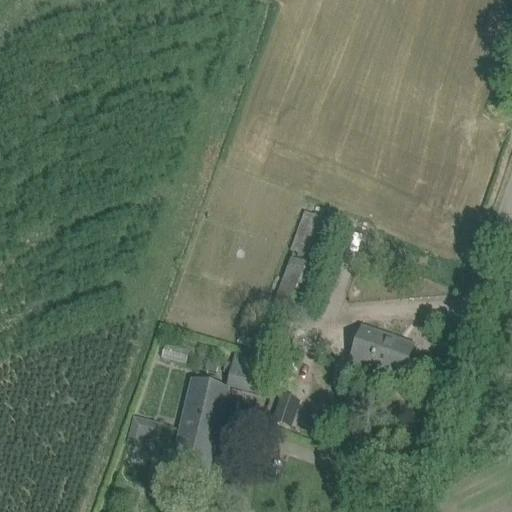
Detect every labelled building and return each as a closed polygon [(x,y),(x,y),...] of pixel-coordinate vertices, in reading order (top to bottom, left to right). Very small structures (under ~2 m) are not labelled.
[(334,221),(314,214),(314,216),(303,213),(289,258),(290,258),(272,313),(300,323),(334,221)] [(274,318),(271,329),(293,335),(296,324),(274,318)] [(374,369),(384,372),(403,379),(412,352),(394,346),(396,341),(363,330),(351,366),(372,373),(374,369)] [(227,389),(269,399),(277,365),(252,359),(249,370),(233,366),(231,376),(227,389)] [(227,365),(224,374),(231,376),(233,366),(227,365)] [(193,384),(173,466),(208,475),(228,393),(215,390),(218,380),(197,375),(195,385),(193,384)] [(274,425),(291,431),(299,405),(282,399),(274,425)] [(161,442),(164,427),(134,420),(128,446),(142,449),(144,438),(161,442)]
